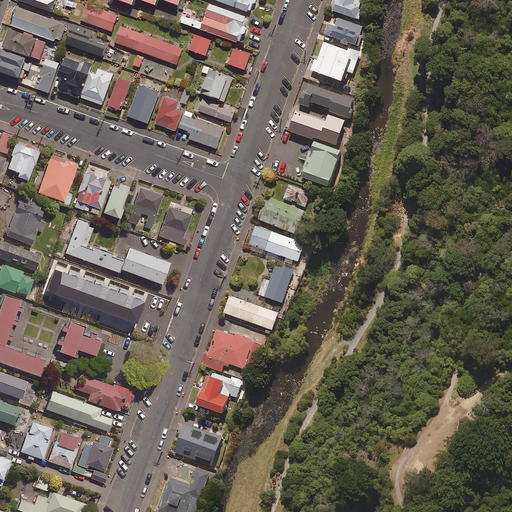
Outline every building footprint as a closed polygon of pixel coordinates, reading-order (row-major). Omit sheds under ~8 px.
[(57,0),(20,0),(19,2),(53,14),(57,0)] [(136,1),(136,0),(113,0),(113,1),(133,8),(136,1)] [(159,1),(159,0),(136,0),(136,1),(157,9),(159,1)] [(159,0),(159,1),(180,9),(182,0),(159,0)] [(209,0),(250,14),(253,6),(256,5),(258,3),(258,0),(257,0),(209,0)] [(341,0),(339,6),(367,15),(372,3),(364,0),(341,0)] [(245,28),(249,19),(209,5),(203,21),(194,18),(195,15),(184,11),(179,24),(239,45),(242,37),(245,36),(247,34),(247,31),(245,28)] [(118,17),(87,7),(82,23),(113,33),(118,17)] [(66,28),(18,10),(12,27),(60,45),(66,28)] [(372,24),(343,14),(336,37),(365,46),(372,24)] [(94,34),(74,27),(67,46),(104,59),(107,49),(91,43),(94,34)] [(183,51),(121,28),(115,44),(178,67),(183,51)] [(46,45),(11,34),(5,52),(40,63),(46,45)] [(212,42),(196,36),(190,52),(206,58),(212,42)] [(363,48),(332,38),(320,72),(351,82),(363,48)] [(251,56),(235,50),(232,58),(228,57),(225,65),(245,72),(251,56)] [(32,65),(0,53),(0,75),(20,83),(24,72),(29,74),(32,65)] [(66,57),(58,78),(62,80),(58,91),(80,99),(92,66),(66,57)] [(144,62),(137,58),(133,67),(140,71),(144,62)] [(60,63),(48,59),(37,91),(49,94),(60,63)] [(202,74),(208,76),(201,96),(225,105),(233,81),(210,72),(211,69),(205,66),(202,74)] [(114,76),(99,70),(97,76),(92,75),(83,100),(103,107),(114,76)] [(360,94),(312,79),(305,99),(353,115),(360,94)] [(132,84),(119,80),(109,108),(121,113),(132,84)] [(160,95),(140,88),(129,119),(149,126),(160,95)] [(191,93),(186,91),(181,103),(187,105),(191,93)] [(179,104),(165,99),(155,125),(176,133),(183,115),(176,112),(179,104)] [(220,107),(204,101),(200,113),(231,124),(234,115),(219,109),(220,107)] [(300,107),(293,126),(347,144),(356,117),(335,111),(333,118),(300,107)] [(224,131),(193,120),(194,115),(187,112),(181,131),(192,135),(190,141),(218,150),(224,131)] [(21,131),(0,123),(0,148),(12,154),(21,131)] [(21,138),(11,168),(33,176),(44,146),(21,138)] [(351,151),(321,141),(311,171),(341,181),(351,151)] [(83,160),(56,150),(40,191),(67,202),(83,160)] [(0,152),(0,174),(3,176),(11,156),(0,152)] [(89,168),(78,201),(94,207),(106,174),(89,168)] [(137,185),(108,176),(97,207),(127,217),(137,185)] [(170,191),(146,183),(133,220),(157,228),(170,191)] [(311,193),(289,184),(284,198),(305,206),(311,193)] [(305,211),(267,196),(258,219),(296,234),(305,211)] [(22,201),(12,233),(40,241),(50,209),(22,201)] [(197,213),(178,206),(168,233),(193,242),(197,232),(191,230),(197,213)] [(94,220),(82,216),(70,251),(168,283),(177,256),(132,241),(127,256),(86,242),(94,220)] [(255,226),(249,245),(268,251),(266,256),(280,260),(281,255),(286,257),(284,262),(292,264),(293,259),(300,262),(306,243),(255,226)] [(0,235),(0,259),(39,274),(47,253),(0,235)] [(293,271),(276,264),(270,282),(264,280),(259,295),(282,303),(293,271)] [(8,265),(0,284),(33,297),(40,278),(8,265)] [(99,272),(85,266),(82,275),(96,280),(99,272)] [(117,296),(110,315),(134,324),(145,292),(126,285),(125,288),(113,284),(109,293),(117,296)] [(29,300),(9,293),(0,314),(0,351),(1,352),(0,355),(0,357),(44,374),(50,358),(12,344),(29,300)] [(278,313),(230,296),(224,313),(272,330),(278,313)] [(75,317),(63,350),(81,356),(83,350),(101,357),(110,330),(75,317)] [(225,328),(217,350),(213,348),(208,362),(232,370),(234,360),(258,368),(267,342),(225,328)] [(0,367),(0,388),(24,398),(31,379),(0,367)] [(213,368),(202,404),(232,413),(239,392),(248,395),(253,380),(213,368)] [(137,387),(93,373),(85,396),(130,410),(137,387)] [(57,387),(50,407),(114,429),(119,415),(107,411),(109,405),(57,387)] [(0,418),(20,426),(28,405),(0,394),(0,418)] [(59,425),(35,416),(23,450),(47,458),(59,425)] [(223,436),(182,423),(172,451),(213,464),(223,436)] [(62,427),(52,459),(75,467),(86,435),(62,427)] [(90,442),(83,461),(110,471),(119,444),(116,443),(118,437),(108,433),(105,441),(99,439),(97,444),(90,442)] [(12,460),(0,455),(0,486),(1,487),(3,480),(4,481),(12,460)] [(209,473),(195,468),(189,484),(169,478),(158,511),(160,511),(198,511),(202,501),(200,501),(209,473)] [(28,496),(25,506),(40,511),(86,511),(91,499),(55,486),(52,492),(44,489),(39,501),(28,496)]
